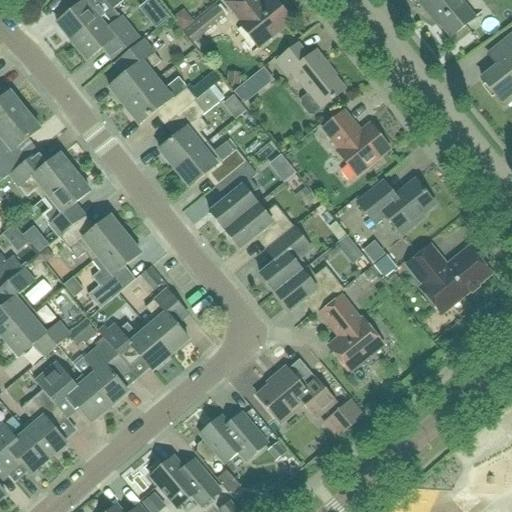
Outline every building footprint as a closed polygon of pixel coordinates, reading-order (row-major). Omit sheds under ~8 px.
[(57,25),(72,43),(113,10),(125,0),(62,0),(72,12),(57,25)] [(170,19),(155,0),(151,0),(140,9),(157,30),(170,19)] [(268,0),(260,7),(255,1),(257,0),(229,0),(225,4),(240,23),(238,25),(258,50),(292,23),(273,0),(268,0)] [(474,20),(458,0),(423,0),(420,3),(432,19),(434,18),(451,39),(474,20)] [(216,6),(183,33),(194,46),(226,19),(216,6)] [(113,10),(72,43),(87,62),(102,50),(112,61),(139,40),(122,19),(120,19),(113,10)] [(504,108),(511,100),(511,36),(488,56),(497,67),(482,80),(504,108)] [(124,108),(157,81),(149,72),(160,63),(143,41),(114,64),(124,77),(109,89),(124,108)] [(309,59),(298,46),(276,63),(288,77),(292,74),(309,96),(302,101),(302,106),(309,115),(314,116),(344,91),(328,71),(329,70),(316,53),(309,59)] [(164,127),(196,101),(178,79),(164,91),(157,81),(124,108),(139,127),(154,114),(164,127)] [(243,106),(258,93),(248,81),(233,93),(243,106)] [(215,87),(209,92),(219,104),(225,100),(215,87)] [(174,170),(207,144),(200,134),(208,128),(200,119),(205,115),(219,104),(209,92),(196,102),(196,101),(164,127),(174,139),(159,152),(174,170)] [(0,132),(25,112),(10,94),(0,101),(0,132)] [(9,176),(34,156),(24,143),(40,131),(25,112),(0,132),(0,178),(3,181),(9,176)] [(360,133),(344,113),(322,131),(339,151),(336,153),(357,177),(390,151),(370,126),(360,133)] [(215,189),(246,163),(236,151),(233,153),(225,144),(214,153),(207,144),(174,170),(189,189),(205,176),(215,189)] [(34,156),(9,176),(27,198),(35,192),(42,201),(75,175),(60,156),(51,163),(41,150),(34,156)] [(224,232),(257,206),(250,197),(258,190),(250,181),(257,176),(246,163),(215,189),(225,201),(209,214),(224,232)] [(59,239),(85,218),(75,205),(90,193),(75,175),(42,201),(49,210),(41,217),(59,239)] [(435,206),(415,181),(395,198),(383,183),(357,204),(374,226),(385,218),(401,238),(424,219),(422,217),(435,206)] [(265,251),(293,228),(275,206),(265,215),(257,206),(224,232),(239,251),(255,238),(265,251)] [(92,263),(125,237),(110,218),(95,230),(85,218),(59,239),(77,261),(85,254),(92,263)] [(293,228),(265,251),(275,263),(260,276),(275,295),(308,268),(300,259),(311,250),(293,228)] [(125,237),(92,263),(100,273),(92,279),(98,287),(88,295),(101,310),(111,302),(135,281),(125,268),(140,255),(125,237)] [(337,244),(345,255),(354,247),(346,237),(339,243),(337,244)] [(447,267),(431,247),(406,267),(422,287),(420,289),(442,316),(470,293),(471,295),(480,289),(478,287),(491,276),(469,249),(447,267)] [(0,290),(23,270),(12,257),(6,263),(0,255),(0,290)] [(308,268),(275,295),(290,313),(303,302),(313,315),(343,291),(326,269),(315,277),(308,268)] [(0,298),(6,306),(0,311),(0,336),(4,340),(34,314),(18,296),(34,283),(23,270),(0,290),(0,298)] [(154,292),(162,285),(153,276),(148,270),(140,277),(154,292)] [(187,316),(166,291),(145,309),(152,317),(143,324),(170,356),(188,341),(175,326),(187,316)] [(38,313),(47,324),(56,316),(59,320),(75,307),(63,293),(38,313)] [(361,323),(341,298),(320,315),(336,335),(338,333),(342,338),(329,349),(348,374),(383,346),(363,321),(361,323)] [(43,348),(49,354),(69,336),(58,324),(49,332),(34,314),(4,340),(19,358),(38,342),(47,353),(43,348)] [(106,343),(126,367),(139,356),(152,372),(170,356),(143,324),(134,332),(127,324),(119,331),(115,327),(108,332),(104,328),(98,333),(106,343)] [(114,377),(126,367),(106,343),(76,368),(82,376),(109,409),(128,393),(114,377)] [(63,416),(64,416),(75,406),(91,424),(109,409),(82,376),(73,384),(57,365),(35,383),(42,391),(63,416)] [(303,389),(286,368),(274,379),(276,381),(256,397),(280,426),(303,406),(316,420),(335,404),(314,379),(303,389)] [(51,426),(63,416),(42,391),(21,410),(29,420),(20,427),(49,461),(67,445),(51,426)] [(343,406),(332,415),(346,432),(357,423),(364,417),(350,401),(343,406)] [(267,445),(242,415),(228,426),(221,418),(200,436),(205,442),(199,447),(198,451),(206,461),(210,461),(216,456),(225,465),(238,454),(246,463),(267,445)] [(0,464),(9,475),(21,465),(30,476),(49,461),(20,427),(13,419),(4,426),(3,426),(0,428),(0,464)] [(220,492),(194,461),(183,470),(173,459),(150,478),(177,510),(192,497),(201,508),(220,492)] [(0,489),(0,482),(9,475),(0,464),(0,501),(6,497),(0,489)] [(238,511),(230,501),(216,511),(238,511)]
